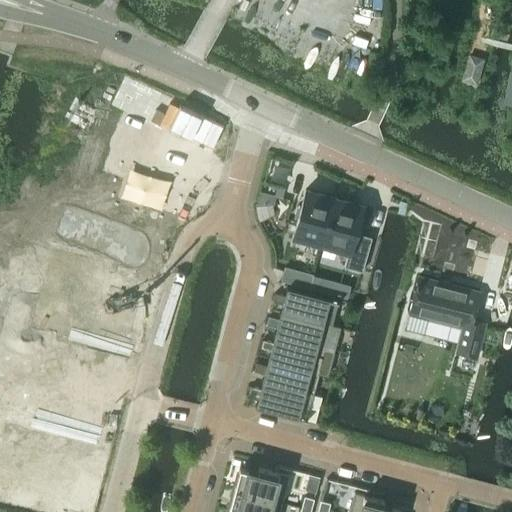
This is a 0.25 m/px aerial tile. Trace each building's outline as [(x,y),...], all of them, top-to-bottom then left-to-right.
[(305,190),(292,236),(321,244),(334,198),(305,190)] [(256,207),(255,210),(257,218),(258,222),(267,217),(265,205),(273,204),(275,196),(274,196),(259,192),(256,203),(256,207)] [(334,198),(321,244),(348,251),(344,266),(362,271),(371,237),(355,233),(363,206),(334,198)] [(27,270),(15,320),(41,326),(53,272),(39,269),(39,273),(27,270)] [(292,269),(288,282),(309,288),(313,275),(313,274),(292,269)] [(53,272),(41,326),(66,332),(78,282),(66,279),(67,275),(53,272)] [(409,313),(405,329),(423,333),(427,317),(462,326),(456,351),(476,356),(485,323),(472,319),(479,291),(466,288),(449,284),(440,282),(418,276),(409,313)] [(66,332),(66,333),(79,336),(78,342),(90,345),(91,343),(104,284),(86,280),(85,283),(78,282),(66,332)] [(340,282),(337,296),(346,298),(347,298),(349,290),(350,285),(340,282)] [(104,284),(91,343),(102,346),(104,340),(115,343),(127,293),(121,292),(122,288),(104,284)] [(275,293),(272,301),(284,304),(282,311),(280,311),(279,312),(331,325),(331,324),(338,300),(286,286),(285,288),(288,289),(286,296),(275,293)] [(268,316),(266,324),(278,328),(276,333),(274,333),(274,334),(334,350),(340,327),(331,324),(331,325),(279,312),(279,313),(281,313),(280,319),(268,316)] [(262,339),(260,348),(272,351),(270,358),(267,357),(267,358),(319,372),(318,373),(327,375),(334,350),(274,334),(273,335),(276,335),(274,342),(262,339)] [(256,362),(254,371),(265,374),(264,380),(261,379),(261,380),(313,394),(318,373),(319,372),(267,358),(267,359),(269,360),(268,366),(256,362)] [(250,386),(248,394),(259,397),(258,404),(255,404),(254,406),(306,419),(315,421),(321,396),(313,394),(261,380),(261,381),(263,382),(262,389),(250,386)] [(22,457),(18,471),(37,476),(28,506),(44,511),(53,481),(59,459),(24,449),(22,457)] [(0,451),(0,474),(3,475),(6,467),(18,471),(22,457),(0,451)] [(59,459),(53,481),(72,486),(64,511),(81,511),(94,469),(59,459)] [(235,480),(233,490),(281,503),(288,475),(258,467),(257,473),(239,468),(236,478),(235,478),(235,480)] [(230,501),(227,511),(231,511),(278,511),(281,503),(233,490),(231,499),(230,498),(229,500),(230,501)] [(354,492),(348,511),(399,511),(400,510),(382,506),(383,500),(354,492)] [(304,496),(301,508),(310,510),(313,499),(304,496)] [(320,501),(316,511),(327,511),(330,503),(320,501)]
